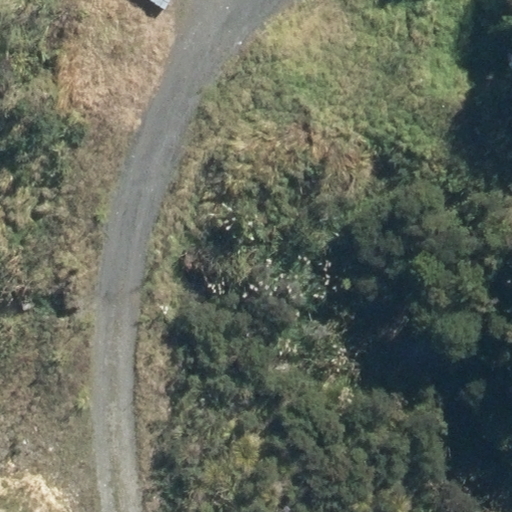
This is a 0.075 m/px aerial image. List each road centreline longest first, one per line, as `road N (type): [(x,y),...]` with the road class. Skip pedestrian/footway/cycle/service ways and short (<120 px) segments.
road 1 (track): [(144,511),(103,392),(151,137),(261,0)]
road 2 (track): [(511,204),(351,112),(220,0)]
